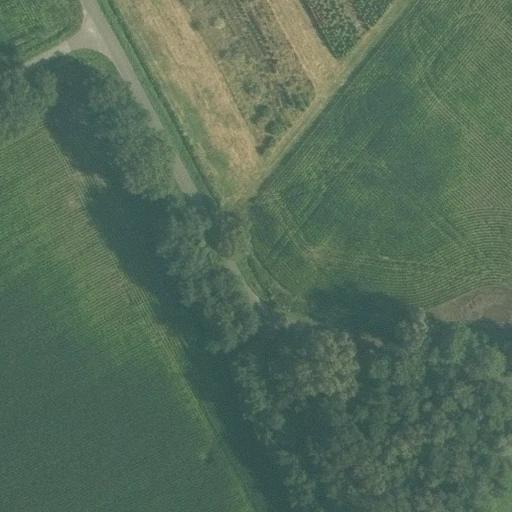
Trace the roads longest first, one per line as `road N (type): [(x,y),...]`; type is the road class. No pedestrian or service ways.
road 1 (unclassified): [(273,323),(101,30)]
road 2 (unclassified): [(511,370),(374,334),(273,323)]
road 3 (unclassified): [(372,511),(273,323)]
